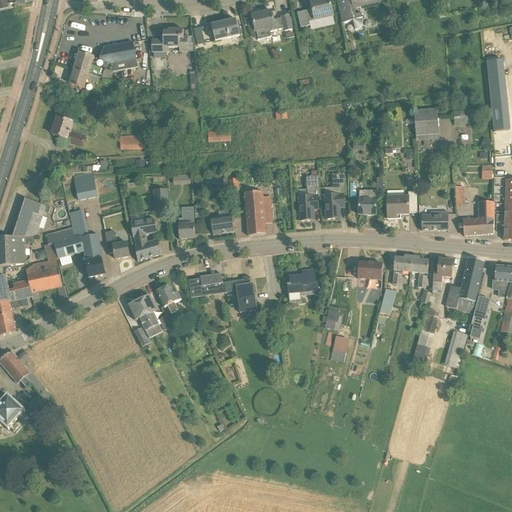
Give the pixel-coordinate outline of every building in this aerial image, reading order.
[(0,0),(0,11),(10,10),(10,5),(25,6),(25,0),(0,0)] [(329,0),(322,0),(311,3),(312,10),(298,14),(301,28),(310,26),(309,21),(315,19),(315,21),(333,17),(329,0)] [(359,29),(359,28),(360,28),(361,27),(362,26),(362,25),(363,23),(363,22),(363,21),(363,19),(362,15),(360,8),(379,3),(378,0),(345,0),(342,1),(345,13),(342,13),(345,24),(353,22),(355,30),(358,29),(359,29)] [(289,16),(282,18),(282,19),(274,21),(272,12),(252,16),(253,18),(250,18),(250,17),(244,18),(246,27),(249,26),(249,29),(249,31),(251,34),(251,36),(253,37),(255,40),(258,39),(258,41),(272,38),(271,32),(284,29),(285,32),(292,30),(289,16)] [(238,28),(241,27),(239,21),(237,22),(236,20),(212,25),(216,42),(240,36),(238,28)] [(201,27),(194,29),(198,45),(206,43),(201,27)] [(188,37),(183,37),(183,30),(163,30),(163,40),(152,41),(152,53),(154,53),(167,53),(169,53),(169,48),(180,48),(180,53),(188,53),(188,37)] [(74,71),(100,79),(102,79),(111,82),(114,73),(113,73),(115,64),(137,60),(134,43),(104,49),(100,60),(94,58),(80,53),(74,71)] [(301,45),(303,55),(309,54),(306,44),(301,45)] [(87,80),(98,83),(100,79),(74,71),(70,85),(84,89),(87,80)] [(312,79),(300,81),(302,90),(314,88),(312,79)] [(510,131),(506,100),(491,102),(495,133),(504,132),(510,131)] [(437,110),(415,111),(417,141),(439,140),(437,110)] [(469,113),(469,111),(454,113),(455,126),(470,124),(469,118),(471,118),(471,113),(469,113)] [(276,114),(277,121),(288,119),(287,113),(276,114)] [(72,132),(70,131),(72,123),(58,119),(57,120),(56,120),(54,126),(56,126),(53,135),(67,139),(66,142),(83,147),(86,138),(71,133),(72,132)] [(231,131),(209,133),(209,143),(231,142),(231,131)] [(151,136),(121,137),(122,151),(146,150),(146,146),(151,146),(151,136)] [(485,139),(481,147),(489,150),(492,142),(485,139)] [(60,160),(54,165),(58,169),(64,165),(60,160)] [(145,161),(137,161),(137,170),(145,169),(145,161)] [(494,178),(494,203),(494,214),(504,214),(504,241),(511,241),(511,161),(506,162),(506,168),(507,168),(507,171),(497,171),(497,178),(494,178)] [(493,166),(482,165),(482,177),(493,177),(493,166)] [(94,173),(74,177),(79,202),(98,198),(97,188),(95,182),(94,173)] [(224,174),(200,176),(202,194),(226,191),(224,174)] [(340,209),(345,208),(344,196),(346,195),(345,175),(332,176),(334,196),(325,196),(326,205),(324,206),(325,213),(326,213),(327,220),(341,219),(340,209)] [(174,181),(177,181),(177,176),(168,176),(169,188),(171,188),(171,191),(174,191),(174,181)] [(314,210),(319,210),(318,197),(320,197),(318,177),(317,177),(312,177),(306,177),(307,197),(299,198),(300,207),(298,207),(299,215),(300,215),(301,222),(315,221),(314,210)] [(237,180),(231,181),(232,191),(239,190),(237,180)] [(465,189),(464,187),(455,188),(456,199),(457,208),(463,208),(463,205),(466,205),(465,189)] [(168,190),(154,191),(155,211),(169,210),(168,190)] [(377,192),(360,191),(359,216),(377,216),(377,192)] [(271,198),(269,198),(263,198),(263,192),(244,193),(246,211),(249,237),(267,235),(266,224),(273,224),(271,198)] [(417,192),(408,193),(408,197),(387,198),(388,220),(397,220),(397,216),(410,216),(410,214),(418,213),(417,192)] [(493,214),(494,214),(494,203),(480,202),(479,220),(463,222),(464,237),(494,235),(493,214)] [(35,244),(37,237),(47,206),(42,204),(39,214),(34,213),(26,237),(13,238),(0,238),(0,267),(8,267),(25,265),(27,265),(27,244),(35,244)] [(195,207),(195,220),(201,219),(201,214),(204,213),(204,206),(195,207)] [(449,232),(448,212),(430,213),(430,217),(422,217),(422,232),(449,232)] [(232,216),(211,220),(213,236),(235,233),(232,216)] [(195,225),(187,225),(186,219),(179,220),(180,226),(179,226),(180,240),(196,239),(195,225)] [(146,236),(157,234),(155,220),(131,224),(133,238),(138,262),(162,255),(159,241),(148,243),(146,236)] [(54,244),(75,238),(73,229),(52,234),(47,235),(49,246),(54,244)] [(127,244),(117,245),(115,232),(106,234),(109,254),(114,253),(116,260),(130,257),(127,244)] [(98,236),(82,238),(82,236),(75,238),(54,244),(59,260),(60,260),(62,268),(73,264),(71,257),(84,253),(86,262),(85,263),(90,282),(96,281),(95,278),(106,276),(102,259),(103,259),(98,236)] [(59,260),(54,244),(49,246),(45,247),(50,263),(33,266),(26,272),(29,282),(14,286),(15,292),(10,293),(7,278),(0,279),(0,304),(33,298),(32,295),(39,293),(58,288),(62,288),(57,261),(59,260)] [(37,253),(39,261),(47,259),(45,250),(37,253)] [(413,258),(405,257),(404,260),(395,259),(394,272),(395,272),(393,286),(401,286),(402,272),(411,273),(413,258)] [(429,262),(420,261),(420,258),(413,258),(411,273),(420,274),(418,288),(426,289),(427,275),(428,275),(429,262)] [(485,263),(469,259),(461,290),(451,288),(446,308),(455,310),(460,311),(473,314),(485,263)] [(453,262),(440,260),(438,271),(434,271),(433,290),(432,293),(441,294),(441,291),(442,277),(452,278),(453,262)] [(383,265),(359,263),(358,280),(382,282),(383,265)] [(511,285),(511,268),(496,267),(495,282),(494,282),(493,290),(500,291),(499,298),(507,298),(508,298),(510,286),(510,285),(511,285)] [(314,271),(308,271),(302,272),(303,275),(289,277),(290,285),(288,285),(289,295),(319,292),(318,283),(316,283),(314,271)] [(192,299),(227,294),(227,292),(225,283),(223,284),(221,274),(200,278),(201,279),(189,281),(192,299)] [(253,284),(251,284),(245,285),(244,280),(225,283),(227,292),(227,294),(237,292),(239,308),(240,308),(240,313),(257,310),(253,284)] [(182,300),(178,292),(174,294),(170,286),(157,293),(165,308),(168,307),(172,315),(179,311),(175,304),(182,300)] [(507,298),(507,300),(508,300),(505,314),(504,314),(503,322),(501,333),(509,334),(511,334),(511,286),(510,286),(508,298),(507,298)] [(431,294),(425,292),(421,303),(423,304),(421,311),(426,313),(430,301),(431,294)] [(32,295),(33,298),(35,307),(42,305),(41,298),(40,298),(39,293),(32,295)] [(139,302),(153,329),(157,336),(163,333),(153,313),(157,311),(150,296),(139,302)] [(474,318),(485,321),(491,300),(480,297),(474,318)] [(11,310),(15,309),(15,310),(29,307),(27,299),(0,304),(0,318),(12,314),(11,310)] [(153,329),(139,302),(128,307),(136,322),(140,320),(150,340),(157,336),(153,329)] [(344,312),(329,309),(325,329),(339,332),(341,324),(342,325),(344,312)] [(12,314),(0,318),(0,337),(17,333),(12,314)] [(166,317),(159,321),(165,332),(168,330),(172,338),(177,336),(173,328),(172,329),(166,317)] [(425,318),(421,334),(434,337),(438,321),(425,318)] [(378,324),(375,335),(381,337),(384,325),(378,324)] [(484,327),(474,324),(471,338),(480,340),(484,327)] [(142,329),(134,333),(142,348),(150,344),(142,329)] [(459,369),(468,334),(455,331),(446,366),(459,369)] [(329,332),(326,344),(331,346),(334,334),(329,332)] [(334,345),(333,351),(347,354),(348,349),(350,340),(336,337),(334,345)] [(12,351),(0,360),(0,362),(17,385),(21,382),(27,388),(31,384),(41,395),(30,408),(35,413),(51,396),(22,363),(18,359),(12,351)] [(25,353),(18,359),(22,363),(29,357),(25,353)] [(26,412),(9,397),(0,405),(0,422),(9,430),(26,412)]
